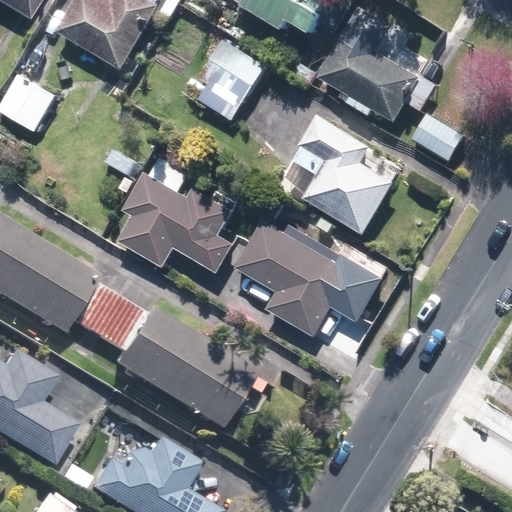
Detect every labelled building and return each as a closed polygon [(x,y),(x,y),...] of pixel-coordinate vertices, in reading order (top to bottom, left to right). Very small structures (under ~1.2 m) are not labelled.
[(0,0),(0,4),(25,20),(37,0),(0,0)] [(159,0),(78,0),(59,33),(125,72),(165,3),(159,0)] [(251,0),(245,10),(287,35),(293,25),(314,38),(321,26),(341,38),(363,0),(251,0)] [(439,87),(347,33),(319,80),(398,126),(410,105),(424,113),(439,87)] [(233,48),(200,101),(236,123),(269,70),(233,48)] [(36,50),(0,111),(0,112),(37,135),(60,97),(43,87),(57,63),(36,50)] [(429,114),(414,143),(452,163),(467,135),(429,114)] [(376,151),(323,118),(303,148),(306,150),(287,181),(311,195),(307,201),(365,238),(398,186),(366,166),(376,151)] [(17,140),(0,130),(0,151),(8,156),(17,140)] [(136,220),(122,244),(167,271),(177,252),(219,277),(237,247),(223,238),(242,205),(219,191),(213,200),(198,191),(193,199),(181,192),(191,175),(161,157),(127,214),(136,220)] [(254,373),(0,222),(0,302),(60,338),(69,323),(119,353),(110,367),(219,432),(254,373)] [(285,233),(267,223),(239,270),(280,294),(269,313),(317,341),(336,308),(355,319),(378,278),(288,226),(285,233)] [(0,437),(49,468),(76,426),(39,403),(54,378),(10,350),(0,366),(0,437)] [(104,461),(86,489),(122,511),(218,511),(182,489),(197,464),(153,437),(143,454),(137,450),(120,453),(112,466),(104,461)] [(46,491),(30,511),(75,511),(76,511),(46,491)]
